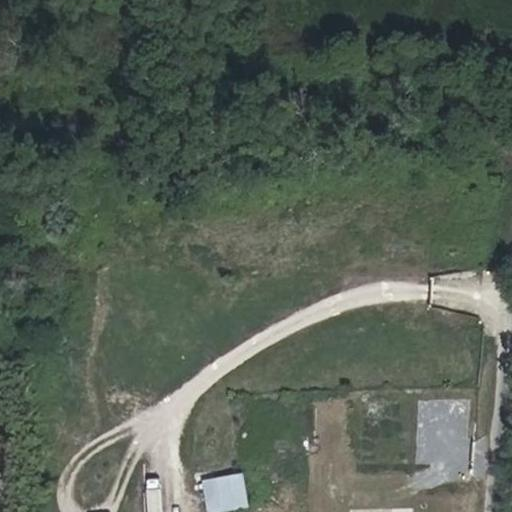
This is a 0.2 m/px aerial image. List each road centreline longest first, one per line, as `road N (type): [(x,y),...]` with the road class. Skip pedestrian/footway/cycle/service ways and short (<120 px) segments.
road 1 (unknown): [(158,483),(159,446),(181,398),(207,371),(284,327),(377,290),(511,282)]
road 2 (unclassified): [(491,511),(511,295)]
